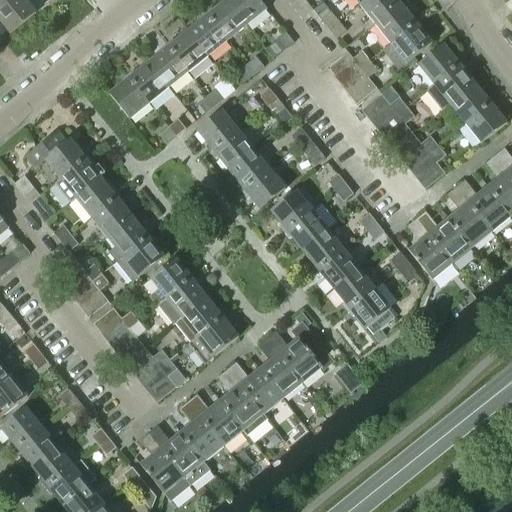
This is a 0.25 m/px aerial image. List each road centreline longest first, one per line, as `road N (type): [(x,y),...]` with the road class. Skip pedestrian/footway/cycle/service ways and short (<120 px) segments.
road 1 (secondary): [(349,511),(511,382)]
road 2 (unclassified): [(0,121),(141,0)]
